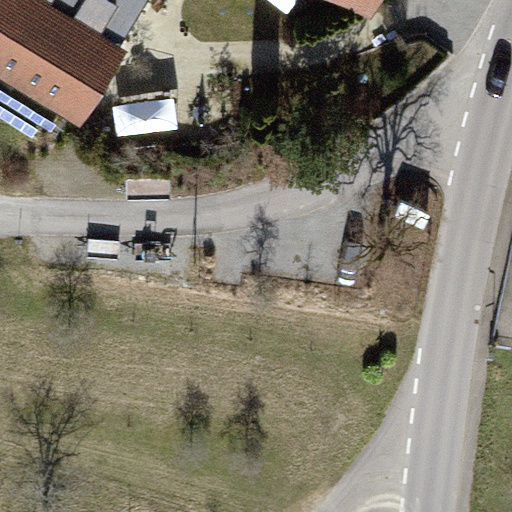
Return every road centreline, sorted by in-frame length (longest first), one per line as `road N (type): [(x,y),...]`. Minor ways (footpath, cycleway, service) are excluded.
road 1 (unclassified): [(503,96),(349,185),(191,220),(0,211)]
road 2 (tertiary): [(503,96),(431,511)]
road 3 (track): [(445,398),(344,511)]
